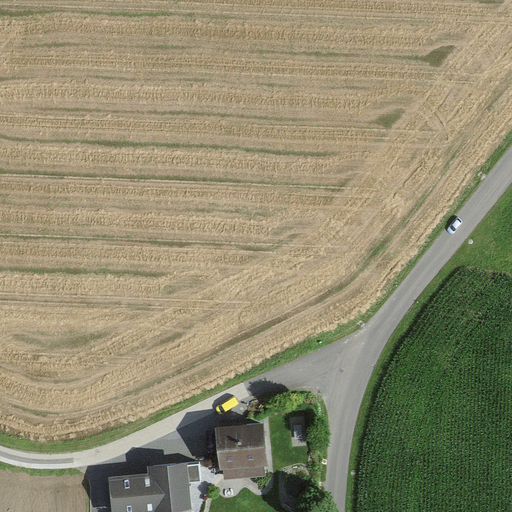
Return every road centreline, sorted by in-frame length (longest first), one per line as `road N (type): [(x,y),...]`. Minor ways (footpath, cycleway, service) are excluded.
road 1 (unclassified): [(335,511),(336,447),(354,356),(511,160)]
road 2 (track): [(0,451),(43,462),(77,459),(271,380),(354,356)]
